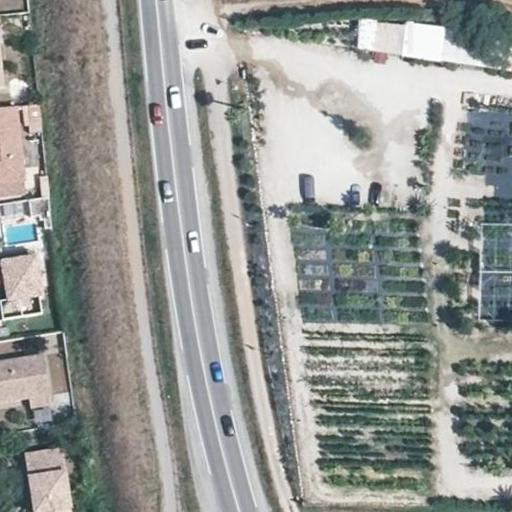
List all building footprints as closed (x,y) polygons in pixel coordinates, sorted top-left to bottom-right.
[(378,51),(378,23),(360,23),(359,51),(378,51)] [(38,103),(26,106),(29,124),(42,122),(38,103)] [(17,106),(0,108),(0,179),(29,174),(17,106)] [(481,277),(511,276),(511,115),(488,116),(488,126),(464,127),(466,172),(511,171),(511,179),(490,179),(491,221),(480,221),(481,277)] [(0,303),(42,295),(35,253),(0,257),(0,303)] [(0,404),(55,397),(47,353),(0,360),(0,404)] [(75,511),(69,472),(28,478),(34,511),(75,511)]
